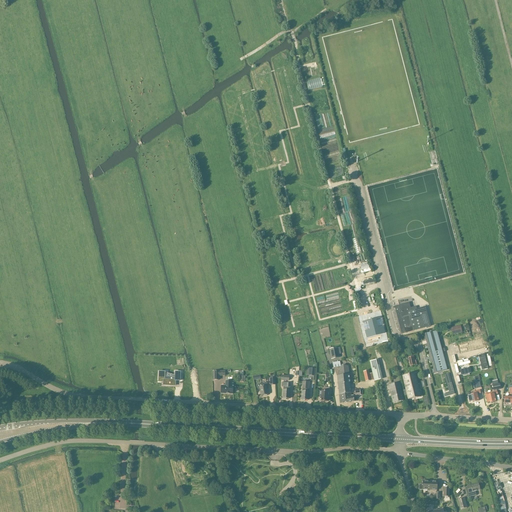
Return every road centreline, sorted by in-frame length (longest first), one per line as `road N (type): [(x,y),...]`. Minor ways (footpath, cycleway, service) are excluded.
road 1 (tertiary): [(400,414),(84,396),(0,365)]
road 2 (unclassified): [(0,460),(72,441),(397,450)]
road 3 (track): [(380,358),(367,348),(357,310),(364,308),(281,0)]
road 4 (primary): [(398,440),(102,424)]
